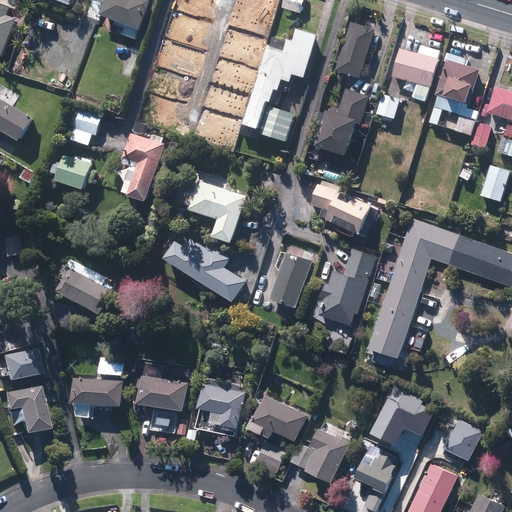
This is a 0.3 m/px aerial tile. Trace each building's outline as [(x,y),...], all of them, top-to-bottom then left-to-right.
[(106,0),(102,12),(141,28),(151,0),(106,0)] [(218,28),(212,27),(218,0),(190,0),(182,32),(209,39),(209,37),(215,39),(218,28)] [(251,53),(266,2),(259,0),(236,0),(224,45),(251,53)] [(301,14),(304,0),(285,0),(283,10),(301,14)] [(0,58),(3,59),(17,18),(9,16),(12,6),(0,1),(0,58)] [(374,31),(352,24),(338,68),(360,75),(374,31)] [(299,28),(296,39),(289,39),(286,49),(269,44),(261,72),(292,81),(296,73),(307,76),(319,34),(299,28)] [(191,80),(191,84),(207,86),(210,62),(190,59),(194,47),(163,37),(157,57),(160,58),(157,64),(185,73),(184,79),(191,80)] [(421,53),(403,48),(395,76),(418,82),(414,96),(427,100),(441,50),(423,45),(421,53)] [(72,81),(79,56),(50,48),(44,74),(72,81)] [(445,108),(462,114),(458,126),(471,131),(478,110),(468,107),(480,70),(448,60),(429,119),(440,122),(445,108)] [(303,88),(261,76),(246,125),(288,137),(303,88)] [(511,91),(496,87),(491,110),(511,115),(511,91)] [(343,110),(331,106),(318,144),(345,153),(357,117),(362,118),(369,96),(349,90),(343,110)] [(0,92),(0,125),(21,139),(36,114),(0,92)] [(400,99),(383,94),(378,111),(395,116),(400,99)] [(99,114),(83,109),(75,139),(91,144),(99,114)] [(489,151),(494,125),(478,122),(473,148),(489,151)] [(150,195),(166,143),(132,133),(126,154),(143,160),(132,189),(150,195)] [(91,163),(67,156),(60,178),(85,185),(91,163)] [(510,171),(490,165),(481,195),(500,201),(510,171)] [(470,182),(474,171),(464,167),(459,178),(470,182)] [(249,195),(201,181),(193,207),(221,215),(215,234),(235,240),(249,195)] [(374,199),(319,181),(313,202),(329,208),(327,218),(363,233),(374,199)] [(511,285),(511,253),(413,220),(369,349),(397,358),(431,259),(511,286),(511,285)] [(21,237),(9,238),(10,253),(22,252),(21,237)] [(163,259),(232,301),(244,282),(222,268),(227,260),(189,237),(184,245),(175,239),(163,259)] [(345,275),(335,272),(322,314),(354,324),(376,255),(354,248),(345,275)] [(310,261),(287,255),(274,298),(297,304),(310,261)] [(71,270),(60,290),(99,311),(110,290),(71,270)] [(336,350),(339,339),(328,337),(326,347),(336,350)] [(1,356),(6,381),(41,374),(36,349),(1,356)] [(126,360),(103,358),(102,373),(125,374),(126,360)] [(189,378),(190,367),(177,366),(176,376),(189,378)] [(122,380),(77,378),(76,402),(120,405),(122,380)] [(189,386),(145,380),(142,401),(185,407),(189,386)] [(246,392),(204,384),(201,409),(226,414),(225,425),(240,428),(246,392)] [(44,428),(41,388),(6,392),(7,408),(21,407),(23,430),(44,428)] [(306,416),(268,397),(257,419),(267,421),(267,430),(274,432),(276,428),(296,437),(306,416)] [(485,430),(460,419),(447,449),(472,460),(485,430)] [(511,429),(506,427),(503,433),(511,436),(511,429)] [(332,479),(348,444),(319,431),(312,446),(318,449),(309,469),(332,479)] [(287,452),(268,444),(260,463),(279,471),(287,452)] [(399,457),(388,448),(383,457),(371,452),(365,458),(357,476),(369,485),(367,493),(370,494),(366,506),(380,511),(388,511),(396,495),(390,490),(399,457)] [(440,511),(456,477),(432,466),(412,509),(419,511),(440,511)] [(471,511),(503,511),(507,506),(480,494),(471,511)]
